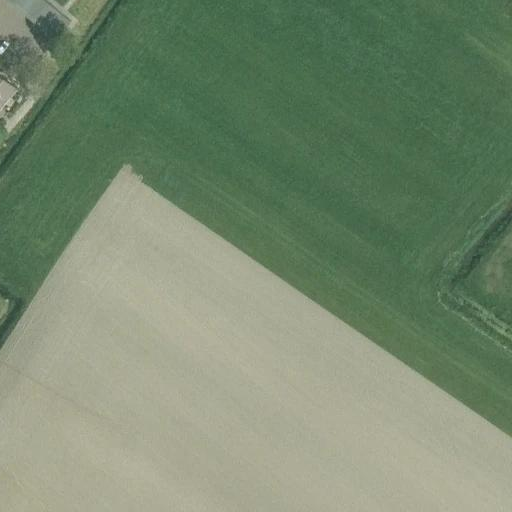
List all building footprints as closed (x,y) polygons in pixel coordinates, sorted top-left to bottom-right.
[(11,0),(9,3),(19,10),(27,0),(11,0)] [(27,0),(19,10),(28,18),(42,0),(27,0)] [(43,0),(42,0),(28,18),(37,26),(52,7),(43,0)] [(52,7),(37,26),(46,33),(61,15),(52,7)] [(61,15),(46,33),(56,41),(71,23),(61,15)] [(0,107),(16,89),(0,75),(0,107)]
